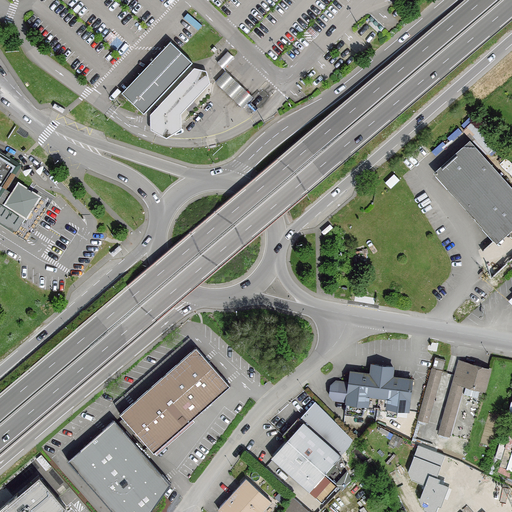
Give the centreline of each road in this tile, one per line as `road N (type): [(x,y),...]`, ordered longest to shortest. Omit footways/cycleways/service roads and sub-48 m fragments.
road 1 (trunk): [(0,438),(511,5)]
road 2 (trunk): [(482,0),(0,407)]
road 3 (trunk): [(278,244),(511,38)]
road 4 (trunk): [(453,0),(227,180)]
road 5 (unclassified): [(354,315),(335,344),(258,412),(183,511)]
road 6 (trunk): [(0,465),(200,298)]
road 7 (tertiary): [(209,180),(65,131),(0,79)]
road 8 (trunk): [(157,234),(0,372)]
road 9 (tertiary): [(0,95),(44,134),(135,179),(161,217)]
road 10 (unclassified): [(354,315),(511,343)]
